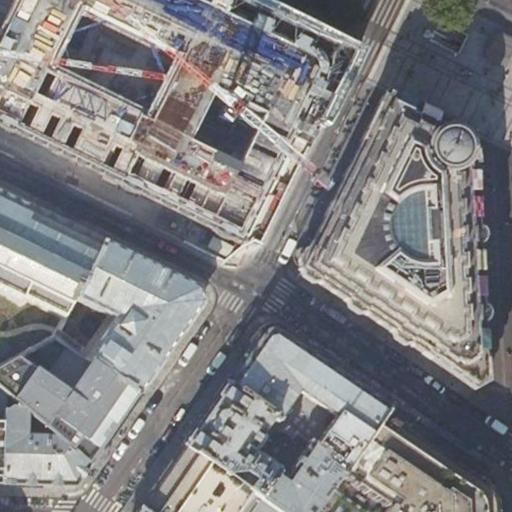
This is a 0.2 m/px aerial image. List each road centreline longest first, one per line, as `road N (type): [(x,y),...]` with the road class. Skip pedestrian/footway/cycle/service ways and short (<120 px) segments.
road 1 (residential): [(511,458),(252,281)]
road 2 (residential): [(390,0),(252,281)]
road 3 (residential): [(252,281),(90,511)]
road 4 (residential): [(252,281),(0,159)]
